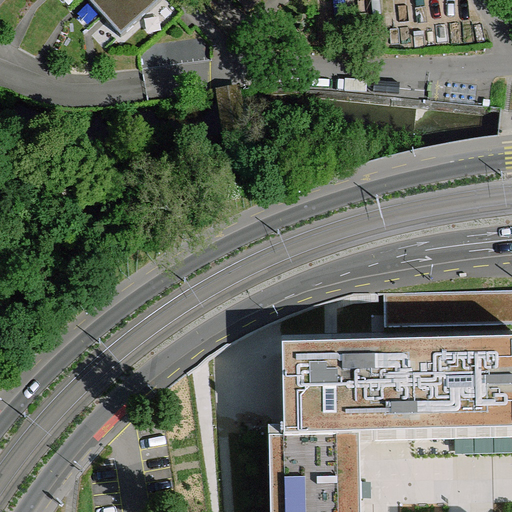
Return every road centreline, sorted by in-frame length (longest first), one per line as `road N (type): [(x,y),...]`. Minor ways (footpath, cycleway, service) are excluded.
road 1 (secondary): [(511,160),(362,191),(216,249),(85,337),(0,425)]
road 2 (secondary): [(24,511),(98,416),(210,328),(305,284),(386,259),(511,239)]
road 3 (residential): [(511,66),(235,63),(185,0)]
